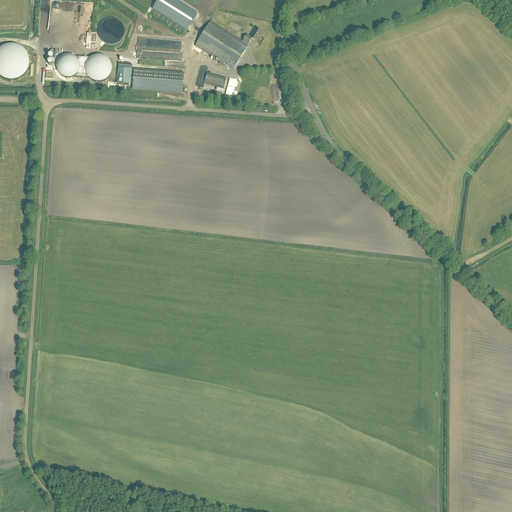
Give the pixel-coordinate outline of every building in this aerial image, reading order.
[(148,0),(145,5),(187,32),(197,15),(174,0),(148,0)] [(242,43),(210,23),(195,47),(220,62),(219,64),(224,68),(226,66),(233,71),(248,47),(247,46),(251,40),(257,43),(262,34),(255,29),(250,38),(247,36),(242,43)] [(58,72),(58,73),(60,75),(61,76),(63,77),(63,78),(65,78),(67,79),(69,79),(71,78),(73,78),(74,77),(76,76),(77,74),(78,73),(79,71),(79,69),(79,67),(79,66),(79,64),(78,63),(78,61),(77,60),(76,59),(75,58),(73,57),(71,56),(69,56),(68,56),(66,56),(65,56),(64,57),(62,57),(61,59),(60,59),(59,61),(58,62),(57,63),(57,64),(57,66),(57,67),(57,69),(57,70),(58,72)] [(99,56),(97,56),(96,56),(94,57),(93,57),(92,58),(90,59),(90,60),(89,60),(88,61),(88,62),(87,63),(86,64),(86,66),(85,68),(85,69),(85,71),(85,73),(86,75),(86,76),(87,77),(88,78),(89,79),(90,80),(91,81),(92,81),(93,82),(94,82),(96,83),(97,83),(98,83),(99,83),(100,83),(102,83),(104,82),(105,81),(106,81),(107,80),(108,80),(109,78),(110,77),(110,76),(111,75),(111,73),(112,71),(112,69),(112,67),(111,66),(111,64),(110,62),(109,61),(108,60),(106,58),(104,57),(103,57),(101,56),(99,56)] [(118,69),(117,84),(131,85),(132,70),(118,69)] [(184,74),(134,70),(132,90),(182,94),(184,74)] [(226,80),(207,75),(204,85),(224,90),(226,80)]
